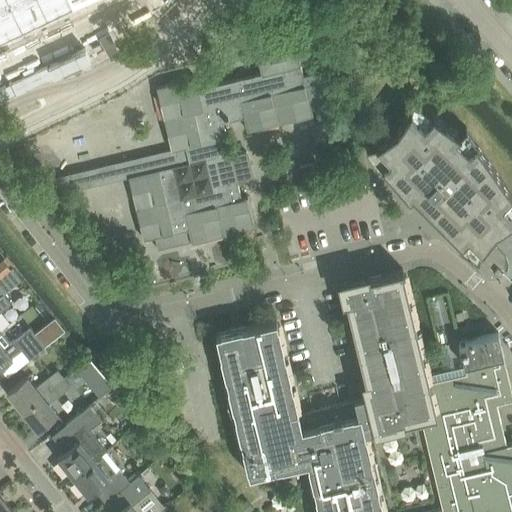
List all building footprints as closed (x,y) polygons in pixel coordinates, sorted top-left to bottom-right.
[(0,0),(0,43),(49,20),(71,10),(66,0),(0,0)] [(66,0),(71,10),(91,0),(66,0)] [(418,197),(482,260),(501,233),(511,225),(511,187),(472,130),(471,130),(473,133),(469,137),(422,104),(399,130),(374,153),(415,200),(416,199),(418,197)] [(321,178),(317,163),(300,166),(303,182),(321,178)] [(188,228),(155,236),(158,250),(192,242),(188,228)] [(0,261),(0,277),(1,276),(11,268),(4,259),(0,261)] [(366,384),(369,393),(430,381),(403,269),(366,278),(367,281),(346,286),(349,297),(345,298),(366,384)] [(0,331),(2,330),(0,328),(0,311),(11,303),(4,294),(5,293),(7,296),(12,292),(10,289),(11,288),(1,276),(0,277),(0,331)] [(462,312),(455,314),(457,322),(464,320),(462,312)] [(511,511),(511,442),(506,444),(496,403),(511,399),(511,391),(504,357),(498,332),(459,341),(466,373),(430,381),(369,393),(355,397),(355,399),(311,410),(312,415),(300,418),(295,399),(276,320),(216,334),(249,475),(307,461),(319,511),(511,511)] [(30,326),(11,341),(2,330),(0,331),(0,366),(22,349),(29,358),(46,345),(30,326)] [(87,358),(75,368),(82,378),(95,367),(89,360),(87,358)] [(26,375),(7,391),(23,410),(64,377),(57,368),(35,386),(26,375)] [(75,369),(65,377),(71,385),(81,376),(75,369)] [(49,403),(71,385),(65,377),(64,377),(23,410),(38,429),(57,414),(49,403)] [(101,395),(106,402),(111,398),(105,392),(101,395)] [(87,405),(65,423),(73,432),(86,422),(94,415),(87,405)] [(86,422),(73,432),(73,433),(79,439),(57,457),(73,476),(105,449),(107,448),(86,422)] [(112,496),(120,490),(140,475),(139,473),(130,480),(120,468),(105,449),(73,476),(88,495),(102,484),(112,496)] [(127,499),(147,483),(140,475),(120,490),(127,499)] [(155,511),(164,505),(151,489),(132,504),(129,502),(116,511),(155,511)] [(0,511),(10,511),(13,510),(0,493),(0,511)] [(173,511),(167,503),(164,505),(155,511),(173,511)]
